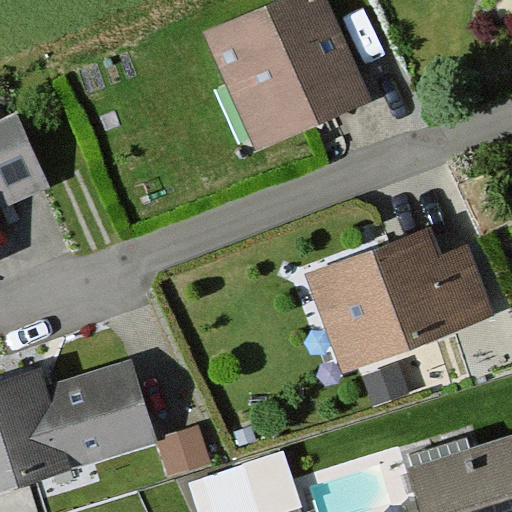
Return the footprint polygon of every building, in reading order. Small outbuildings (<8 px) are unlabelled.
[(357,99),(313,0),(284,0),(201,37),(223,87),(260,103),(274,136),(357,99)] [(0,201),(49,181),(21,115),(0,124),(0,201)] [(486,317),(463,253),(429,265),(418,235),(323,269),(332,295),(318,327),(333,371),(486,317)] [(50,362),(0,378),(0,485),(148,439),(123,361),(56,382),(50,362)] [(198,424),(162,435),(172,468),(208,457),(198,424)] [(511,511),(511,440),(419,469),(432,511),(511,511)] [(282,450),(230,467),(245,511),(267,511),(299,502),(282,450)]
